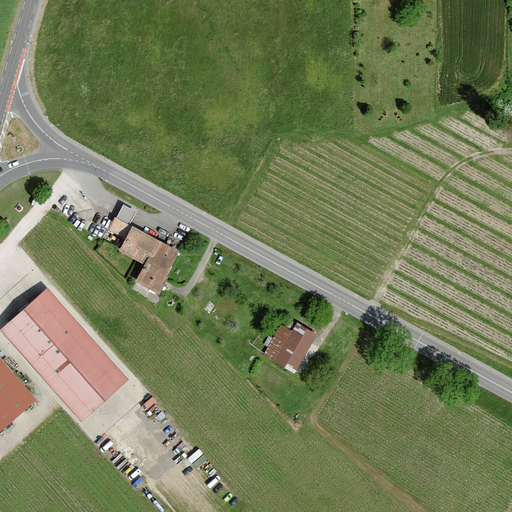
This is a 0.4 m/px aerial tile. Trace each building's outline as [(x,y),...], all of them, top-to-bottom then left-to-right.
[(119,209),(115,215),(129,222),(132,216),(135,209),(122,202),(119,209)] [(179,248),(129,222),(115,215),(108,229),(123,237),(118,246),(144,260),(134,279),(156,291),(179,248)] [(124,377),(46,289),(2,328),(80,416),(124,377)] [(292,330),(280,324),(263,353),(295,371),(317,333),(297,321),(292,330)] [(0,429),(34,400),(0,359),(0,429)]
